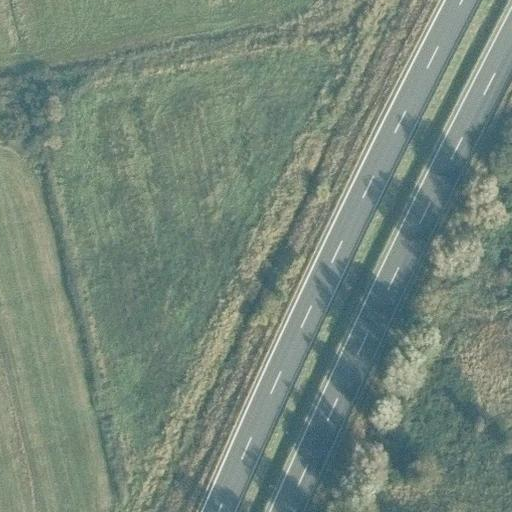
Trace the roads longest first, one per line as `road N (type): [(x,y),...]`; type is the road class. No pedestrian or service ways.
road 1 (motorway): [(464,0),(220,511)]
road 2 (motorway): [(287,511),(511,42)]
